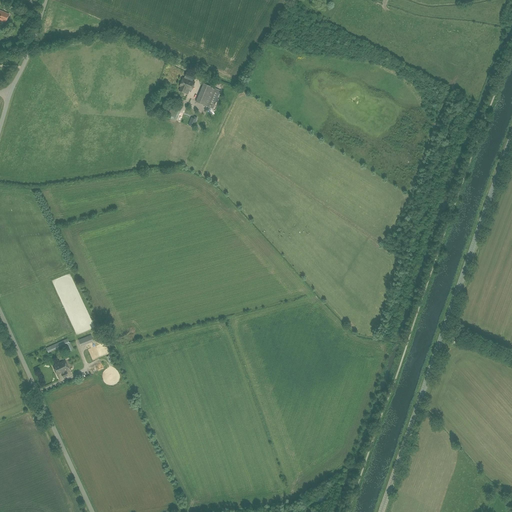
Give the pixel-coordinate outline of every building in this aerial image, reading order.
[(0,19),(6,22),(9,14),(0,10),(0,19)] [(181,87),(179,90),(187,93),(188,90),(190,91),(194,82),(192,81),(193,79),(194,80),(195,76),(186,72),(184,77),(183,77),(180,86),(181,87)] [(196,102),(213,109),(220,90),(203,83),(196,102)] [(177,119),(182,107),(175,104),(174,105),(172,105),(170,110),(168,110),(166,112),(168,113),(170,114),(170,115),(177,119)] [(91,335),(78,340),(81,346),(93,341),(91,335)] [(67,338),(46,348),(48,353),(66,344),(69,351),(74,349),(70,342),(69,342),(67,338)] [(117,363),(112,354),(107,356),(111,366),(117,363)] [(64,360),(54,365),(52,366),(57,375),(61,373),(64,372),(69,369),(64,360)]
